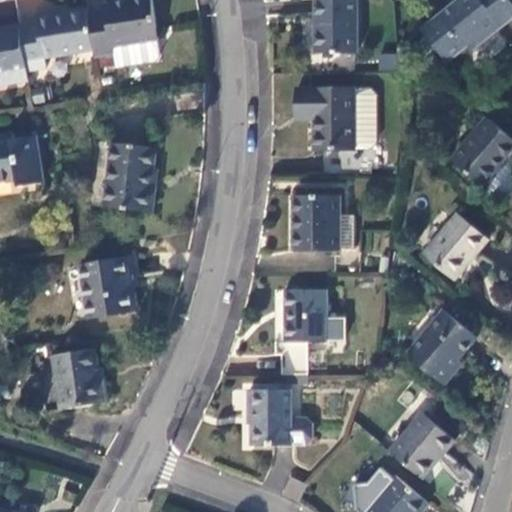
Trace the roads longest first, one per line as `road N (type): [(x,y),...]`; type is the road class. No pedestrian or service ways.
road 1 (residential): [(139,459),(190,348),(225,210),(233,116),(222,0)]
road 2 (residential): [(139,459),(280,511)]
